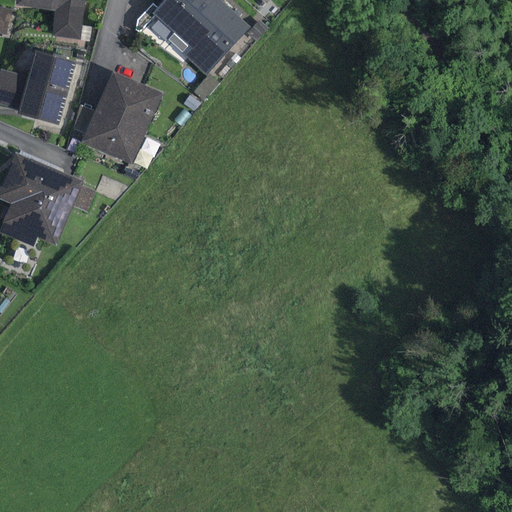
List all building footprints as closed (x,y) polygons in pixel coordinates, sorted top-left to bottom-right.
[(64,36),(89,40),(95,0),(30,0),(30,3),(68,9),(64,36)] [(198,44),(192,50),(218,75),(261,26),(231,0),(177,0),(165,14),(198,44)] [(19,9),(0,5),(0,7),(0,30),(15,33),(19,9)] [(3,100),(33,108),(30,118),(69,128),(87,61),(49,50),(41,79),(11,71),(3,100)] [(171,94),(125,73),(93,143),(139,164),(171,94)] [(95,210),(104,189),(91,184),(94,176),(28,148),(8,194),(22,200),(9,229),(45,244),(49,234),(67,242),(83,204),(95,210)]
